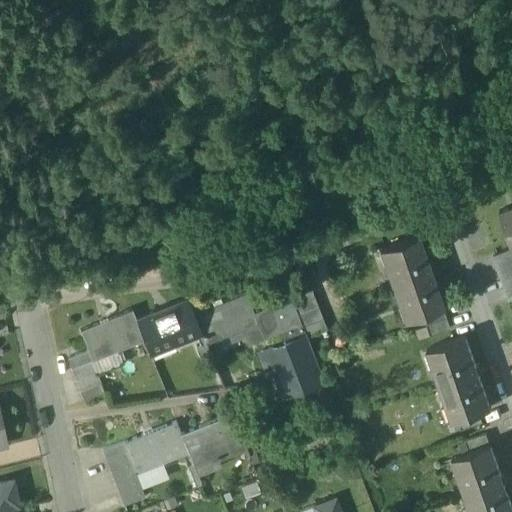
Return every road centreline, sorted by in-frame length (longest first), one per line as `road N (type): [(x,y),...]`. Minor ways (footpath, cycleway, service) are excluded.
road 1 (residential): [(444,194),(256,272),(25,295),(67,511)]
road 2 (residential): [(444,194),(477,290),(470,311),(505,413)]
